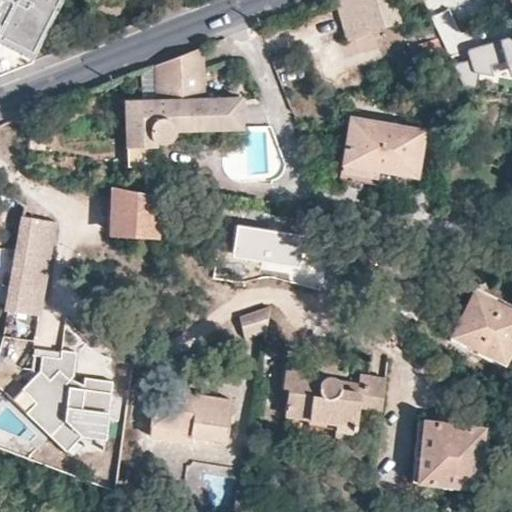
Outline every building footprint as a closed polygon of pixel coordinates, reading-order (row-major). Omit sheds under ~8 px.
[(0,0),(0,77),(19,70),(47,17),(56,21),(66,0),(0,0)] [(334,0),(349,39),(370,32),(403,21),(395,0),(334,0)] [(451,9),(433,17),(451,57),(468,50),(451,9)] [(32,65),(56,21),(47,17),(19,70),(32,65)] [(439,38),(411,46),(415,58),(442,49),(439,38)] [(511,39),(471,48),(472,62),(458,66),(470,88),(481,88),(482,77),(500,78),(493,67),(509,61),(511,66),(511,39)] [(241,128),(241,99),(204,100),(203,46),(180,55),(154,66),(156,102),(125,103),(127,168),(155,167),(155,143),(159,144),(163,144),(166,142),(170,140),(171,138),(173,135),(175,133),(176,131),(241,128)] [(415,182),(424,132),(351,119),(350,127),(342,172),(362,176),(376,179),(376,176),(415,182)] [(45,151),(47,132),(30,131),(29,149),(45,151)] [(114,188),(113,190),(112,235),(153,237),(153,233),(170,233),(171,213),(181,213),(181,202),(181,200),(114,188)] [(24,204),(4,190),(0,215),(3,216),(7,218),(6,227),(22,229),(24,218),(26,205),(25,205),(24,204)] [(327,226),(261,216),(259,231),(288,236),(304,238),(325,242),(327,226)] [(41,318),(58,224),(24,218),(22,229),(7,311),(41,318)] [(304,238),(288,236),(286,249),(302,252),(304,238)] [(474,292),(511,312),(511,303),(477,286),(474,292)] [(511,343),(511,312),(474,292),(452,334),(504,362),(511,343)] [(271,306),(239,316),(245,339),(266,333),(271,306)] [(501,368),(504,362),(452,334),(449,341),(501,368)] [(25,414),(65,456),(84,440),(106,442),(112,380),(84,378),(83,386),(73,380),(73,352),(35,351),(35,379),(21,392),(34,405),(25,414)] [(380,414),(385,380),(360,376),(358,386),(356,394),(336,391),(337,383),(333,380),(330,379),(326,378),(319,379),(312,368),(286,364),(282,388),(285,389),(282,409),(304,412),(303,420),(332,425),(331,432),(330,439),(351,441),(357,410),(380,414)] [(186,393),(196,394),(197,383),(187,381),(187,388),(186,393)] [(356,394),(358,386),(337,383),(336,391),(356,394)] [(191,432),(191,437),(226,442),(232,399),(196,394),(186,393),(187,388),(169,387),(168,394),(155,393),(149,426),(191,432)] [(281,417),(303,420),(304,412),(282,409),(281,417)] [(303,427),(331,432),(332,425),(303,420),(303,427)] [(478,491),(484,427),(423,421),(415,485),(478,491)] [(190,443),(191,437),(191,432),(149,426),(148,436),(190,443)] [(232,511),(240,511),(244,489),(236,489),(232,511)]
